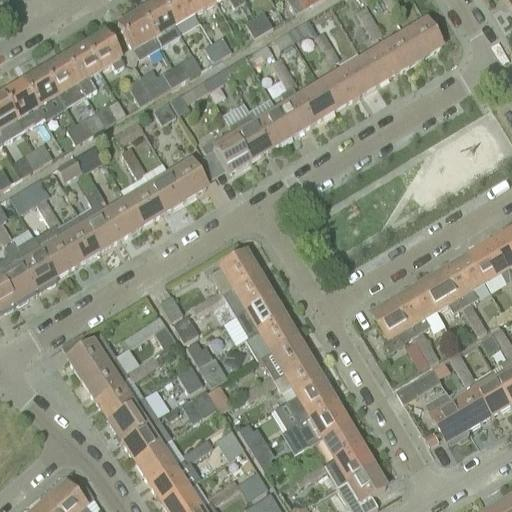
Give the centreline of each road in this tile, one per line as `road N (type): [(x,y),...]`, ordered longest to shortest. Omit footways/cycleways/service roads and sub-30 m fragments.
road 1 (residential): [(0,372),(36,341),(257,205)]
road 2 (residential): [(257,205),(494,66)]
road 3 (residential): [(432,507),(323,311)]
road 4 (residential): [(323,311),(511,199)]
road 5 (residential): [(323,311),(257,205)]
